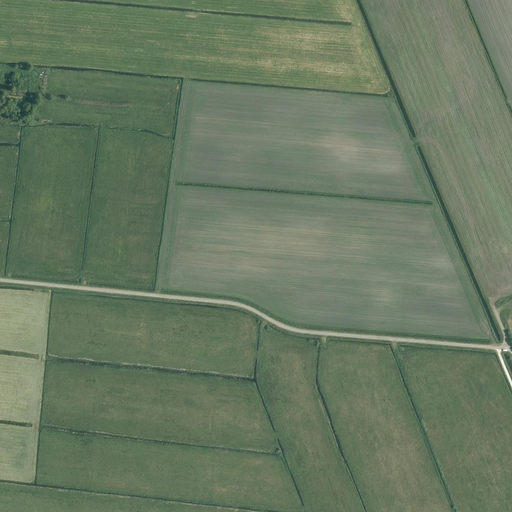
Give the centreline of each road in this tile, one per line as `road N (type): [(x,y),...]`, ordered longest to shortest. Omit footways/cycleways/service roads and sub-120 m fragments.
road 1 (unclassified): [(508,344),(300,331),(233,303),(0,280)]
road 2 (track): [(351,0),(492,347)]
